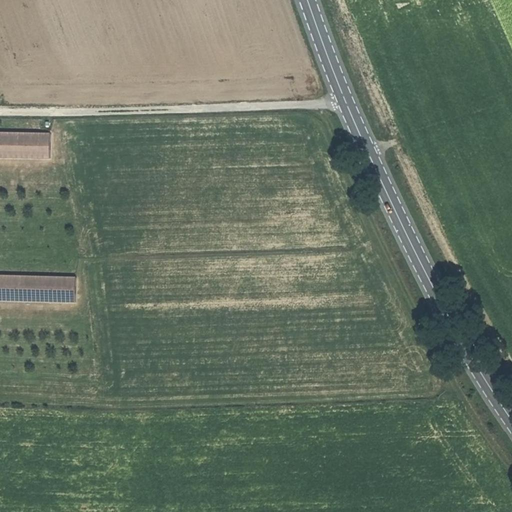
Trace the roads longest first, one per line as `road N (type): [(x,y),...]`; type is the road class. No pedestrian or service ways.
road 1 (secondary): [(310,0),(367,151),(444,306),(511,417)]
road 2 (track): [(0,111),(312,106),(345,97)]
road 3 (track): [(367,151),(511,104)]
